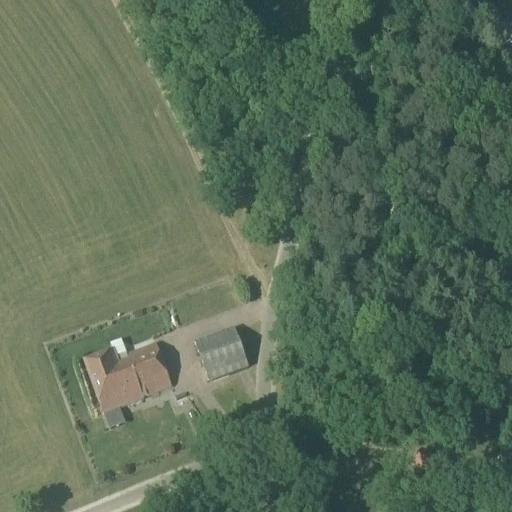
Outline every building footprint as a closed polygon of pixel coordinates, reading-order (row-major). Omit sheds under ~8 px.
[(492,15),(498,24),(505,19),(505,20),(511,15),(511,0),(498,9),(498,10),(492,15)] [(197,348),(212,387),(249,372),(234,333),(197,348)] [(121,361),(138,405),(143,403),(143,400),(171,389),(155,348),(121,361)] [(84,367),(104,418),(138,405),(121,361),(116,363),(113,356),(84,367)] [(315,400),(340,402),(341,384),(316,383),(315,400)] [(413,470),(443,484),(451,468),(420,453),(413,470)] [(336,499),(355,498),(355,486),(336,487),(336,499)]
